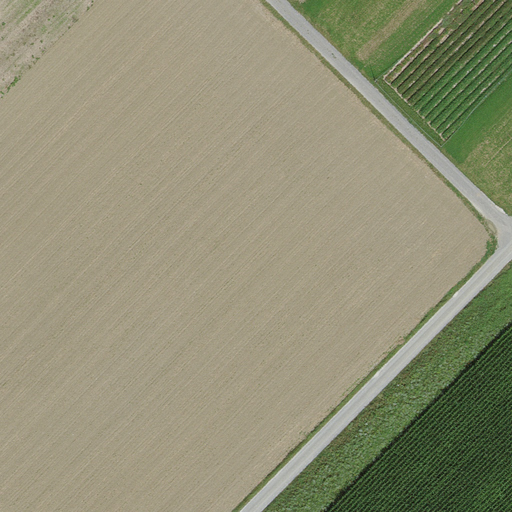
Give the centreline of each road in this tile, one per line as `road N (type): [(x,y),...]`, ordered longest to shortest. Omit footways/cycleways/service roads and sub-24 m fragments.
road 1 (track): [(511,242),(246,511)]
road 2 (track): [(273,0),(511,233)]
